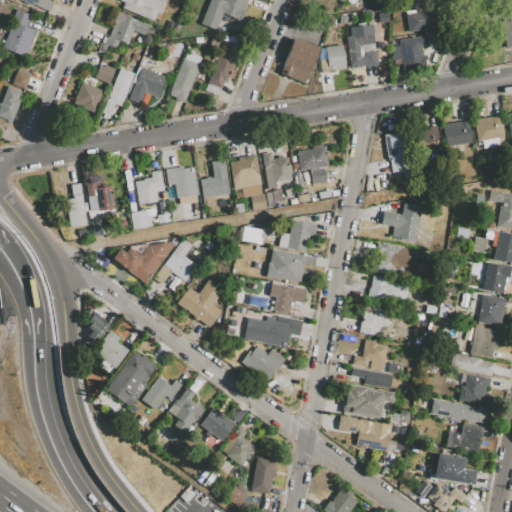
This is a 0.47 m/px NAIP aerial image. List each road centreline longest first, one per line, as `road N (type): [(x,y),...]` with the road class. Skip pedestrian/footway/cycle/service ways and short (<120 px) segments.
road 1 (tertiary): [(0,164),(511,81)]
road 2 (residential): [(409,511),(41,243)]
road 3 (residential): [(290,511),(363,106)]
road 4 (tertiary): [(41,243),(63,308),(75,417),(136,511)]
road 5 (motorway): [(95,511),(64,474),(35,406),(22,284)]
road 6 (residential): [(25,160),(89,0)]
road 7 (residential): [(234,126),(284,0)]
